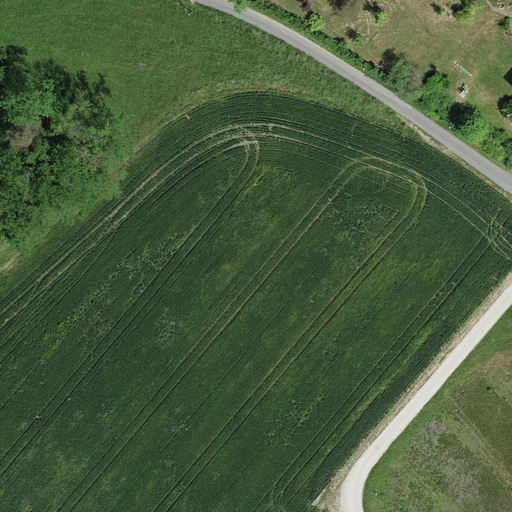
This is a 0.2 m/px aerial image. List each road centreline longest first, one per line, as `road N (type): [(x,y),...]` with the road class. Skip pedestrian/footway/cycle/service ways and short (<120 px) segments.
road 1 (unclassified): [(511,182),(309,46),(213,0)]
road 2 (track): [(350,511),(346,493),(361,468),(511,292)]
